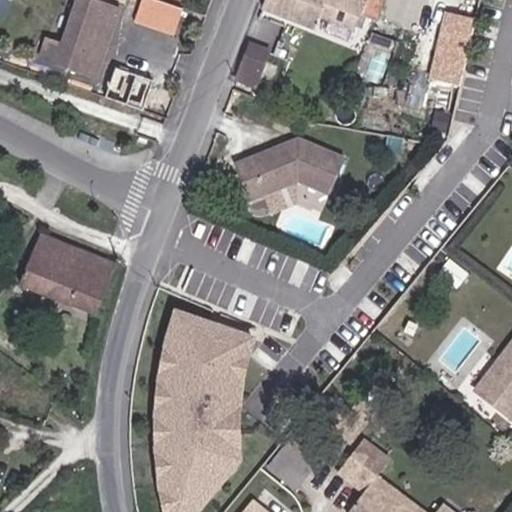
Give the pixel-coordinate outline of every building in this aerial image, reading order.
[(105,68),(129,0),(93,0),(89,13),(68,6),(53,51),(105,68)] [(196,1),(192,0),(157,0),(155,7),(189,19),(196,1)] [(393,0),(276,0),(273,8),(323,29),(326,20),(363,33),(370,14),(385,20),(393,0)] [(445,8),(429,78),(462,85),(477,15),(445,8)] [(278,49),(260,42),(247,75),(265,82),(278,49)] [(153,102),(163,74),(126,61),(116,89),(153,102)] [(445,137),(452,119),(438,114),(432,132),(445,137)] [(346,162),(299,143),(240,164),(253,201),(299,186),(332,198),(346,162)] [(124,262),(49,230),(28,282),(103,312),(124,262)] [(155,447),(165,511),(199,511),(244,464),(242,438),(240,414),(248,369),(258,336),(173,309),(156,367),(155,447)] [(511,345),(475,397),(511,425),(511,345)] [(349,449),(371,418),(359,409),(336,438),(349,449)] [(298,497),(324,465),(296,442),(269,475),(298,497)] [(349,511),(402,511),(371,487),(381,470),(356,452),(338,478),(361,497),(349,511)]
